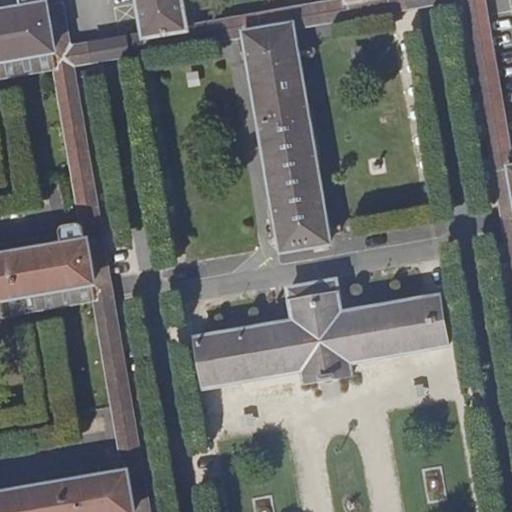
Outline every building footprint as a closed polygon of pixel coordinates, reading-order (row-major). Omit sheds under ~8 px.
[(149,511),(139,449),(113,299),(99,219),(73,66),(110,59),(235,38),(236,55),(248,53),(245,35),(292,26),(295,45),(306,43),(303,26),(426,4),(451,0),(465,0),(492,153),(511,269),(511,186),(510,169),(506,150),(481,0),(371,0),(347,4),(185,31),(144,38),(107,43),(69,49),(62,3),(48,6),(55,52),(0,61),(0,78),(57,69),(80,222),(81,228),(82,228),(83,230),(82,230),(84,243),(86,243),(93,285),(0,301),(0,318),(18,315),(93,302),(122,452),(127,474),(132,511),(149,511)] [(0,61),(55,52),(48,6),(46,6),(45,0),(22,0),(24,10),(0,13),(0,61)] [(137,0),(144,38),(185,31),(179,0),(345,0),(347,4),(371,0),(137,0)] [(245,35),(248,53),(282,251),(283,253),(304,250),(330,245),(329,242),(316,161),(295,45),(292,26),(245,35)] [(0,301),(93,285),(86,243),(84,243),(82,230),(83,230),(82,228),(81,228),(79,226),(75,226),(63,228),(60,231),(59,235),(61,247),(0,257),(0,301)] [(448,347),(440,298),(423,301),(341,314),(337,283),(289,291),(295,324),(197,340),(198,351),(204,389),(303,372),(305,384),(327,380),(352,376),(350,363),(448,347)] [(0,511),(132,511),(127,474),(0,496),(0,511)]
